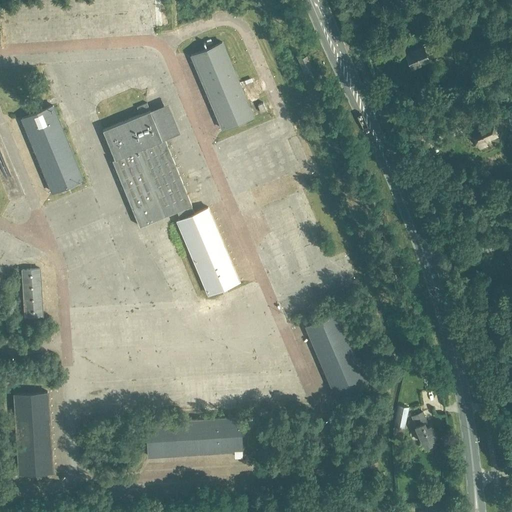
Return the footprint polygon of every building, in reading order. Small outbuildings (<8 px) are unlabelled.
[(191,55),(223,129),(253,116),(253,114),(257,113),(255,107),(251,109),(222,42),(191,55)] [(431,61),(428,54),(435,51),(430,42),(423,45),(423,44),(404,53),(411,69),(431,61)] [(300,59),(306,72),(312,69),(307,56),(300,59)] [(483,75),(448,79),(449,90),(484,86),(483,75)] [(258,105),(261,113),(266,110),(263,103),(258,105)] [(136,108),(138,113),(148,109),(146,104),(136,108)] [(83,179),(53,106),(22,118),(52,192),(83,179)] [(239,281),(208,207),(194,213),(191,205),(192,205),(165,139),(162,140),(159,131),(161,130),(160,126),(157,127),(150,110),(103,130),(115,159),(113,160),(140,226),(177,211),(181,219),(178,220),(209,294),(239,281)] [(492,123),(472,131),(477,144),(479,148),(487,144),(486,141),(498,136),(492,123)] [(25,317),(43,316),(40,269),(22,270),(25,317)] [(306,326),(337,400),(368,387),(337,313),(306,326)] [(437,369),(436,370),(428,371),(432,388),(440,386),(437,369)] [(53,471),(48,392),(15,394),(19,474),(31,473),(31,479),(42,479),(41,472),(53,471)] [(398,404),(397,410),(394,425),(405,428),(409,406),(398,404)] [(434,446),(431,439),(436,437),(430,425),(428,426),(422,412),(413,416),(417,425),(415,427),(422,443),(425,450),(434,446)] [(146,422),(148,456),(235,451),(235,456),(243,456),(240,417),(146,422)]
